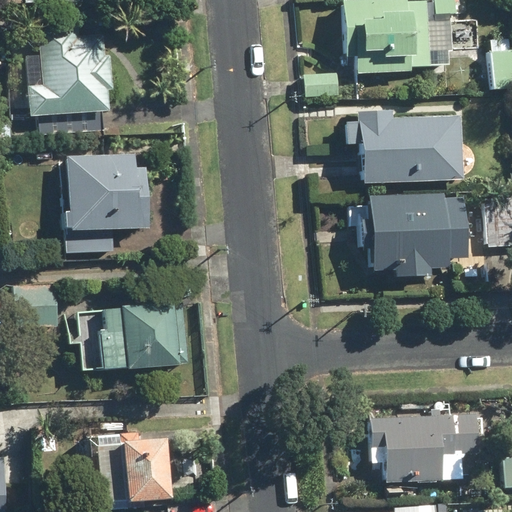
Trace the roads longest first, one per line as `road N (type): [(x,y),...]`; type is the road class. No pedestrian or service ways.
road 1 (residential): [(230,0),(261,349)]
road 2 (residential): [(261,349),(511,342)]
road 3 (residential): [(261,349),(275,511)]
